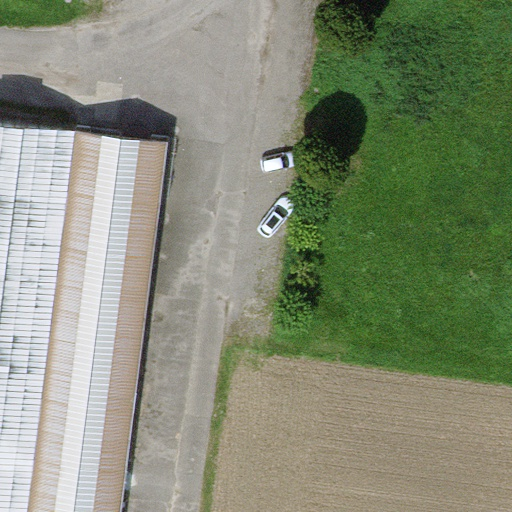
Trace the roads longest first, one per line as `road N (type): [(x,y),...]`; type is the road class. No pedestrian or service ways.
road 1 (track): [(266,0),(187,511)]
road 2 (track): [(0,49),(256,84)]
